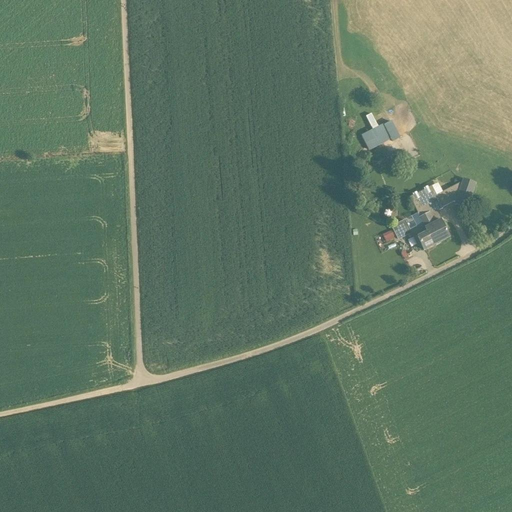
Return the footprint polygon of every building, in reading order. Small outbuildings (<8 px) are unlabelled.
[(362,135),(369,151),(399,137),(392,121),(362,135)] [(474,185),(463,181),(462,183),(456,203),(455,205),(466,209),(474,185)] [(444,229),(440,221),(439,222),(437,217),(436,215),(437,212),(442,209),(442,208),(453,202),(456,203),(462,183),(436,197),(431,187),(410,198),(423,225),(434,246),(436,245),(436,246),(440,244),(439,243),(449,238),(444,229)] [(404,221),(398,224),(391,227),(397,239),(410,232),(409,231),(410,231),(404,221)] [(424,251),(434,246),(423,225),(410,231),(409,231),(410,232),(417,246),(417,244),(420,243),(424,251)]
